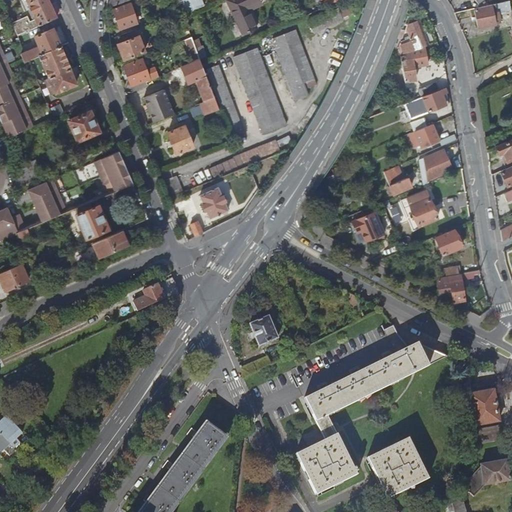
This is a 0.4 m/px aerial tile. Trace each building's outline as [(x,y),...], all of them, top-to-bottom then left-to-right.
[(28,0),(36,18),(39,26),(57,18),(48,0),(28,0)] [(107,0),(106,9),(130,0),(107,0)] [(248,8),(260,2),(259,0),(230,0),(229,1),(234,14),(248,8)] [(248,8),(250,13),(263,7),(260,2),(248,8)] [(351,2),(310,21),(315,32),(344,19),(344,17),(355,12),(351,2)] [(510,2),(475,9),(480,29),(496,25),(495,21),(500,20),(500,15),(511,13),(511,6),(510,2)] [(131,4),(113,11),(120,30),(138,23),(131,4)] [(257,28),(250,13),(248,8),(234,14),(242,34),(257,28)] [(16,31),(17,35),(39,26),(36,18),(30,20),(28,15),(21,18),(25,27),(16,31)] [(425,46),(429,44),(420,21),(410,25),(409,30),(413,42),(402,46),(404,52),(401,53),(402,55),(422,47),(425,46)] [(35,37),(43,54),(60,46),(52,29),(35,37)] [(296,29),(273,38),(297,100),(308,95),(306,89),(318,84),(296,29)] [(118,43),(121,52),(124,59),(145,51),(139,35),(118,43)] [(192,37),(186,39),(194,61),(199,58),(196,49),(193,42),(192,37)] [(0,43),(0,117),(9,137),(34,126),(14,81),(16,80),(0,43)] [(43,54),(39,55),(50,80),(48,80),(50,85),(52,84),(56,93),(77,84),(60,46),(43,54)] [(203,46),(201,47),(196,49),(199,58),(200,60),(208,57),(203,46)] [(402,55),(406,82),(418,79),(415,67),(429,63),(425,46),(422,47),(402,55)] [(27,61),(29,60),(28,60),(33,58),(39,55),(35,48),(24,53),(27,61)] [(257,48),(234,57),(263,134),(286,125),(257,48)] [(28,60),(29,60),(37,80),(38,79),(35,71),(39,70),(33,58),(28,60)] [(194,61),(182,66),(188,82),(195,79),(203,101),(214,97),(202,64),(200,60),(199,58),(194,61)] [(147,82),(159,77),(155,67),(146,71),(142,59),(123,66),(132,89),(147,82)] [(218,65),(207,69),(232,140),(244,135),(218,65)] [(52,95),(56,93),(52,84),(50,85),(48,80),(45,82),(52,95)] [(132,89),(133,93),(149,86),(147,82),(132,89)] [(422,90),(425,97),(439,91),(437,84),(422,90)] [(443,96),(447,94),(445,89),(439,91),(425,97),(410,102),(405,104),(410,119),(446,105),(445,103),(443,96)] [(143,98),(154,123),(175,114),(165,90),(143,98)] [(203,101),(201,102),(205,114),(218,109),(214,97),(203,101)] [(98,131),(90,112),(69,121),(77,140),(98,131)] [(414,132),(427,127),(423,118),(411,124),(414,132)] [(414,132),(410,134),(415,148),(421,146),(422,148),(439,141),(432,124),(427,127),(414,132)] [(184,126),(167,133),(176,154),(192,147),(184,126)] [(289,135),(278,140),(280,147),(291,142),(289,135)] [(234,158),(209,169),(213,179),(280,152),(275,140),(235,157),(234,158)] [(511,166),(511,140),(497,147),(500,155),(503,154),(505,158),(502,160),(506,169),(511,166)] [(442,151),(418,161),(420,172),(422,182),(422,186),(429,183),(428,180),(450,171),(442,151)] [(93,162),(93,164),(119,153),(119,152),(93,162)] [(93,164),(107,195),(133,184),(130,177),(127,178),(119,158),(121,157),(119,153),(93,164)] [(127,178),(130,177),(121,157),(119,158),(127,178)] [(21,174),(25,182),(42,174),(36,159),(26,163),(29,170),(21,174)] [(511,166),(506,169),(501,171),(507,186),(511,184),(511,166)] [(396,167),(381,173),(386,186),(401,180),(396,167)] [(339,173),(331,176),(326,178),(327,182),(329,187),(342,181),(339,173)] [(21,174),(15,177),(18,185),(25,182),(21,174)] [(168,198),(178,194),(172,178),(162,181),(168,198)] [(388,190),(390,195),(409,188),(405,178),(401,180),(386,186),(388,190)] [(26,191),(27,193),(53,181),(52,180),(26,191)] [(53,181),(27,193),(40,223),(66,212),(53,181)] [(131,194),(136,191),(133,184),(107,195),(104,196),(108,207),(132,197),(131,194)] [(218,189),(199,196),(208,219),(227,212),(218,189)] [(511,190),(503,194),(506,201),(511,198),(511,190)] [(425,192),(404,200),(415,228),(436,219),(425,192)] [(90,208),(88,203),(75,208),(77,214),(75,214),(86,239),(108,229),(98,205),(90,208)] [(0,240),(18,233),(26,229),(20,214),(13,217),(8,207),(0,210),(0,240)] [(333,216),(331,210),(316,216),(320,226),(326,224),(324,220),(333,216)] [(374,212),(350,222),(355,234),(360,232),(364,242),(383,235),(374,212)] [(190,226),(195,238),(203,234),(199,223),(190,226)] [(501,241),(511,235),(511,223),(500,230),(501,241)] [(454,231),(436,238),(442,256),(461,248),(454,231)] [(119,232),(92,243),(99,259),(126,247),(119,232)] [(22,264),(0,274),(8,291),(30,280),(22,264)] [(446,268),(446,269),(447,276),(461,274),(459,266),(446,268)] [(436,281),(435,283),(438,296),(439,297),(451,295),(453,303),(464,301),(461,274),(447,276),(442,277),(439,278),(436,281)] [(158,285),(144,292),(149,306),(164,299),(158,285)] [(136,301),(132,293),(127,295),(130,303),(136,301)] [(267,316),(248,325),(258,347),(277,338),(267,316)] [(316,422),(328,417),(411,375),(424,368),(413,345),(394,355),(386,359),(354,374),(321,390),(305,398),(316,422)] [(244,377),(269,364),(265,357),(240,369),(244,377)] [(468,393),(469,399),(493,394),(492,389),(468,393)] [(493,394),(469,399),(475,427),(498,423),(493,394)] [(325,440),(336,435),(334,432),(328,417),(316,422),(323,436),(325,440)] [(0,424),(0,432),(10,444),(22,433),(8,418),(0,424)] [(206,420),(139,511),(172,511),(228,436),(206,420)] [(0,453),(10,444),(0,432),(0,453)] [(355,476),(336,435),(325,440),(313,446),(295,455),(315,495),(355,476)] [(407,440),(367,460),(377,481),(386,500),(426,481),(407,440)] [(505,461),(480,467),(485,488),(510,482),(505,461)] [(464,511),(460,494),(453,501),(446,511),(445,511),(464,511)]
